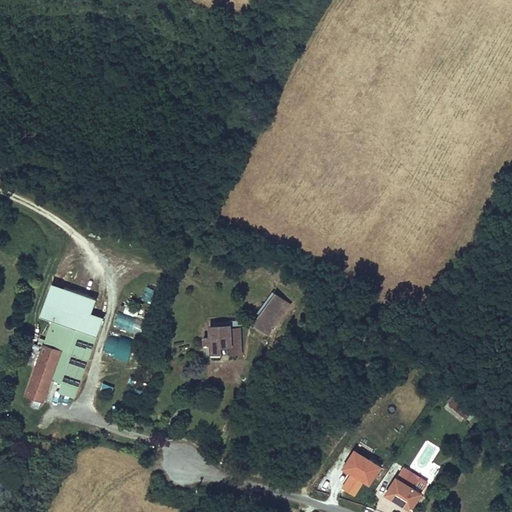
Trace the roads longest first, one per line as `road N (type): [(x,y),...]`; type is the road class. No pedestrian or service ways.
road 1 (residential): [(343,511),(183,464)]
road 2 (track): [(0,191),(55,215),(109,276)]
